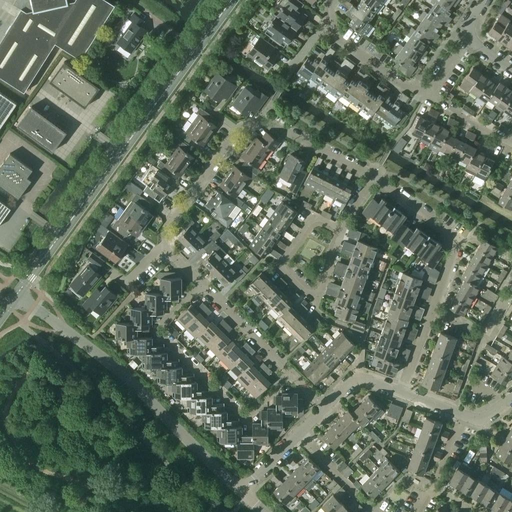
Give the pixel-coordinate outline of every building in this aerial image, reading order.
[(43,36),(55,43),(80,59),(115,5),(106,0),(15,0),(15,2),(22,6),(9,27),(38,45),(43,36)] [(282,8),(276,16),(296,30),(306,16),(297,9),(301,2),(298,0),(280,0),(277,4),(282,8)] [(375,13),(382,3),(377,0),(361,0),(360,2),(375,13)] [(452,11),(448,8),(436,0),(431,0),(430,2),(434,4),(431,9),(449,22),(452,18),(448,15),(452,11)] [(454,7),(457,3),(453,0),(436,0),(448,8),(451,4),(454,7)] [(368,22),(375,13),(360,2),(356,7),(353,4),(349,9),(368,23),(368,22)] [(349,10),(349,9),(346,14),(353,19),(349,24),(364,36),(372,25),(368,22),(368,23),(349,9),(349,10)] [(424,11),(421,15),(439,28),(442,23),(446,26),(449,22),(431,9),(427,13),(424,11)] [(112,43),(114,44),(117,44),(118,43),(131,53),(147,31),(140,26),(143,21),(133,13),(129,19),(132,22),(124,33),(119,30),(112,40),(112,43)] [(509,22),(509,23),(510,21),(501,14),(488,33),(497,39),(509,22)] [(422,21),(418,25),(437,39),(439,35),(436,32),(439,28),(421,15),(418,18),(422,21)] [(296,30),(276,16),(264,33),(284,47),(296,30)] [(497,39),(505,45),(511,34),(511,24),(509,23),(509,22),(497,39)] [(412,27),(409,31),(427,44),(430,40),(434,42),(437,39),(418,25),(415,30),(412,27)] [(38,45),(9,27),(0,41),(0,76),(24,92),(55,43),(43,36),(38,45)] [(410,37),(407,42),(425,55),(427,51),(424,49),(427,44),(409,31),(406,35),(410,37)] [(259,64),(260,63),(267,69),(277,56),(271,52),(275,47),(257,34),(253,40),(256,43),(247,54),(254,59),(254,60),(259,64)] [(372,40),(370,43),(366,49),(371,53),(377,44),(372,40)] [(400,44),(397,48),(415,61),(418,56),(422,59),(425,55),(407,42),(403,46),(400,44)] [(318,54),(321,50),(316,46),(313,51),(318,54)] [(415,61),(397,48),(394,51),(398,54),(394,59),(402,64),(398,69),(409,77),(415,68),(412,65),(415,61)] [(307,58),(296,73),(307,81),(309,77),(320,61),(325,54),(321,59),(317,56),(313,62),(307,58)] [(309,77),(319,84),(330,68),(325,65),(330,58),(325,54),(320,61),(309,77)] [(64,61),(49,81),(85,107),(99,87),(64,61)] [(319,84),(328,91),(345,68),(340,65),(335,72),(330,68),(319,84)] [(344,79),(349,72),(345,68),(328,91),(338,99),(341,95),(349,83),(344,79)] [(362,76),(366,71),(361,68),(357,72),(362,76)] [(469,93),(470,91),(481,74),(472,68),(459,86),(469,93)] [(224,80),(225,79),(218,74),(215,80),(214,79),(205,91),(219,101),(225,92),(229,96),(237,86),(232,83),(230,84),(224,80)] [(470,91),(478,96),(489,80),(481,74),(470,91)] [(341,95),(351,102),(364,83),(360,80),(357,83),(352,79),(349,83),(341,95)] [(351,102),(360,109),(372,93),(367,90),(372,83),(367,80),(367,79),(364,83),(351,102)] [(486,102),(488,99),(497,85),(489,80),(478,96),(486,102)] [(382,90),(385,86),(380,82),(377,86),(382,90)] [(488,99),(496,104),(507,88),(499,82),(497,85),(488,99)] [(257,98),(244,88),(232,104),(246,114),(252,106),(257,110),(267,97),(261,93),(257,98)] [(496,104),(503,110),(511,97),(511,91),(507,88),(496,104)] [(373,113),(382,120),(394,104),(393,104),(389,100),(394,93),(389,90),(384,97),(373,113)] [(0,92),(0,127),(16,103),(0,92)] [(372,93),(360,109),(370,116),(373,113),(384,97),(379,94),(377,97),(372,93)] [(511,114),(511,97),(503,110),(511,115),(511,114)] [(392,127),(395,124),(404,111),(398,107),(403,101),(403,100),(401,99),(398,102),(396,100),(393,104),(394,104),(382,120),(392,127)] [(31,106),(17,126),(34,139),(52,152),(66,132),(49,119),(31,106)] [(191,123),(210,136),(217,127),(206,119),(209,114),(200,107),(196,113),(198,114),(191,123)] [(411,132),(421,137),(429,121),(419,116),(411,132)] [(399,127),(403,122),(399,119),(395,124),(399,127)] [(421,137),(431,142),(439,126),(429,121),(421,137)] [(203,146),(210,136),(191,123),(185,132),(183,130),(179,135),(189,143),(192,138),(203,146)] [(431,142),(440,146),(441,146),(447,134),(449,130),(439,126),(431,142)] [(255,137),(248,147),(264,158),(271,149),(274,151),(280,142),(266,132),(260,140),(255,137)] [(439,149),(449,154),(457,138),(447,134),(441,146),(440,146),(439,149)] [(178,147),(172,156),(187,167),(194,158),(183,150),(187,145),(175,137),(171,142),(178,147)] [(449,154),(455,158),(453,162),(456,163),(458,159),(466,143),(457,138),(449,154)] [(458,159),(468,164),(474,151),(475,151),(476,148),(466,143),(458,159)] [(248,162),(245,166),(256,175),(260,170),(258,168),(264,158),(248,147),(241,157),(248,162)] [(484,156),(475,151),(474,151),(468,164),(464,170),(474,175),(484,156)] [(4,161),(0,166),(0,185),(18,198),(31,180),(27,177),(32,169),(10,153),(4,161)] [(280,175),(293,182),(290,189),(296,192),(304,175),(299,173),(305,161),(291,154),(280,175)] [(149,156),(146,160),(153,166),(157,161),(149,156)] [(187,167),(172,156),(165,164),(160,161),(157,166),(166,173),(170,168),(181,176),(187,167)] [(484,156),(474,175),(484,180),(494,161),(484,156)] [(234,166),(227,176),(243,187),(250,178),(252,180),(256,175),(245,166),(242,171),(234,166)] [(304,184),(314,189),(323,172),(312,167),(304,184)] [(147,185),(143,190),(154,198),(158,194),(163,197),(171,186),(166,183),(169,177),(158,169),(150,180),(154,183),(151,188),(147,185)] [(314,189),(324,194),(333,177),(323,172),(314,189)] [(227,176),(220,185),(227,191),(224,196),(235,204),(236,204),(240,207),(244,202),(236,197),(243,187),(227,176)] [(333,177),(324,194),(334,199),(342,182),(333,177)] [(342,182),(334,199),(344,204),(353,188),(342,182)] [(497,183),(492,191),(498,194),(503,187),(497,183)] [(235,204),(224,196),(218,192),(214,198),(212,196),(206,205),(217,213),(213,218),(227,228),(233,220),(228,216),(236,204),(235,204)] [(511,196),(504,192),(498,202),(511,209),(511,196)] [(125,210),(145,225),(152,215),(145,210),(150,203),(136,193),(131,200),(132,200),(125,210)] [(282,200),(275,210),(290,221),(300,207),(285,196),(282,200)] [(382,223),(394,206),(382,197),(379,202),(373,198),(362,212),(368,217),(370,214),(382,223)] [(0,222),(11,208),(0,200),(0,222)] [(390,236),(397,241),(407,227),(401,222),(406,215),(394,206),(382,223),(394,232),(390,236)] [(145,225),(125,210),(117,220),(112,227),(125,237),(130,230),(137,236),(145,225)] [(275,210),(269,219),(284,230),(290,221),(275,210)] [(178,237),(186,245),(199,233),(191,225),(195,222),(190,217),(181,226),(186,230),(178,237)] [(269,219),(262,228),(277,239),(284,230),(269,219)] [(413,231),(407,227),(397,241),(403,246),(405,243),(417,252),(429,236),(416,227),(413,231)] [(262,228),(256,237),(271,248),(277,239),(262,228)] [(351,250),(375,258),(376,256),(374,255),(377,247),(358,240),(361,232),(349,228),(346,236),(357,240),(355,247),(352,246),(351,250)] [(109,230),(97,248),(116,262),(125,249),(122,247),(125,242),(109,230)] [(214,242),(209,237),(206,240),(199,233),(186,245),(194,253),(201,246),(206,250),(214,242)] [(429,236),(417,252),(428,261),(422,269),(425,272),(424,273),(437,278),(439,272),(433,267),(444,253),(438,249),(441,245),(429,236)] [(264,257),(271,248),(256,237),(249,246),(264,257)] [(484,239),(478,249),(492,257),(498,247),(484,239)] [(226,253),(217,245),(214,242),(206,250),(210,254),(202,262),(210,270),(227,253),(226,253)] [(478,249),(472,258),(487,266),(492,257),(478,249)] [(352,254),(350,261),(369,268),(372,260),(374,260),(375,258),(351,250),(350,253),(352,254)] [(88,266),(72,284),(83,294),(99,276),(94,272),(99,267),(104,261),(92,252),(87,258),(92,262),(88,266)] [(210,270),(218,277),(231,264),(234,261),(227,253),(210,270)] [(472,258),(467,267),(481,276),(487,266),(472,258)] [(366,276),(369,268),(350,261),(347,268),(345,267),(344,270),(368,279),(368,277),(366,276)] [(245,266),(242,269),(241,269),(238,272),(231,264),(218,277),(226,285),(233,278),(237,282),(246,273),(249,270),(245,266)] [(476,284),(481,276),(467,267),(461,277),(465,279),(466,279),(476,285),(476,284)] [(345,274),(342,281),(362,288),(365,280),(367,281),(368,279),(344,270),(343,273),(345,274)] [(160,280),(160,293),(178,293),(181,293),(181,278),(175,278),(175,272),(160,272),(156,276),(160,280)] [(248,285),(256,293),(269,280),(261,272),(248,285)] [(396,282),(420,290),(421,287),(419,286),(422,279),(402,272),(399,280),(397,279),(396,282)] [(435,284),(437,278),(424,273),(422,279),(435,284)] [(465,279),(460,288),(474,297),(480,287),(476,284),(476,285),(466,279),(465,279)] [(256,293),(264,301),(277,287),(269,280),(256,293)] [(338,287),(336,290),(360,299),(361,297),(359,296),(362,288),(342,281),(340,288),(338,287)] [(398,284),(395,293),(414,300),(417,293),(419,293),(420,290),(396,282),(396,284),(398,284)] [(96,288),(82,304),(90,311),(93,308),(101,314),(117,296),(105,287),(101,292),(96,288)] [(264,301),(272,308),(285,295),(277,287),(264,301)] [(460,288),(454,297),(469,306),(474,297),(460,288)] [(360,299),(336,290),(335,294),(338,295),(335,302),(338,303),(354,308),(357,300),(359,301),(360,299)] [(146,295),(146,308),(163,308),(166,308),(166,299),(178,299),(178,293),(160,293),(148,293),(146,291),(143,293),(146,295)] [(390,300),(389,302),(413,311),(414,307),(412,307),(414,300),(395,293),(392,301),(390,300)] [(272,308),(279,316),(290,305),(290,306),(293,303),(285,295),(272,308)] [(463,316),(469,306),(454,297),(449,307),(463,316)] [(186,328),(207,307),(203,302),(196,309),(191,304),(177,319),(186,328)] [(387,313),(388,314),(388,313),(407,320),(409,313),(411,314),(413,311),(389,302),(388,304),(390,305),(387,313)] [(338,303),(334,313),(353,320),(351,327),(363,332),(366,324),(354,319),(358,309),(354,308),(338,303)] [(485,308),(482,314),(486,316),(492,307),(487,304),(485,308)] [(297,313),(290,306),(290,305),(279,316),(276,318),(284,326),(297,313)] [(131,310),(131,322),(131,323),(148,323),(151,323),(151,314),(163,314),(163,308),(146,308),(133,308),(131,306),(129,308),(131,310)] [(212,311),(207,307),(186,328),(195,338),(197,336),(210,323),(209,323),(205,318),(212,311)] [(284,326),(292,334),(305,320),(297,313),(284,326)] [(383,323),(406,331),(407,328),(405,327),(408,320),(407,320),(388,313),(388,314),(386,321),(383,320),(383,323)] [(206,345),(227,324),(223,319),(216,326),(211,321),(209,323),(210,323),(197,336),(206,345)] [(116,338),(127,338),(137,338),(137,337),(137,329),(148,329),(148,323),(131,323),(131,322),(118,323),(116,320),(114,323),(116,325),(116,338)] [(313,328),(305,320),(292,334),(300,342),(313,328)] [(327,320),(325,322),(320,326),(324,330),(328,326),(328,325),(330,324),(327,320)] [(384,326),(381,334),(400,341),(403,334),(405,335),(406,331),(383,323),(382,325),(384,326)] [(206,345),(216,354),(223,347),(228,352),(235,344),(225,335),(232,328),(227,324),(206,345)] [(333,339),(347,352),(355,344),(341,331),(333,339)] [(436,343),(452,349),(456,338),(440,332),(436,343)] [(376,341),(375,343),(399,352),(400,348),(398,348),(400,341),(381,334),(378,342),(376,341)] [(133,353),(142,352),(163,352),(163,346),(152,346),(151,337),(137,337),(137,338),(127,338),(127,347),(131,347),(131,351),(129,353),(131,355),(133,353)] [(333,339),(326,347),(339,360),(347,352),(333,339)] [(239,349),(235,344),(228,352),(223,347),(216,354),(230,368),(251,347),(246,342),(239,349)] [(374,354),(377,356),(377,355),(393,361),(395,354),(398,355),(399,352),(375,343),(374,345),(377,346),(374,354)] [(436,343),(433,353),(448,359),(452,349),(436,343)] [(230,368),(239,377),(251,364),(252,365),(253,363),(248,358),(255,351),(251,347),(230,368)] [(326,347),(318,355),(332,368),(339,360),(326,347)] [(148,368),(157,367),(178,367),(178,361),(167,361),(167,352),(163,352),(142,352),(142,362),(146,362),(146,365),(144,368),(146,370),(148,368)] [(433,353),(429,363),(445,369),(448,359),(433,353)] [(318,355),(311,362),(324,375),(332,368),(318,355)] [(377,355),(377,356),(376,358),(378,358),(375,367),(395,374),(397,366),(399,367),(401,364),(393,361),(377,355)] [(502,356),(496,366),(511,374),(511,372),(511,362),(506,359),(506,358),(502,356)] [(237,379),(246,388),(268,367),(263,362),(256,369),(252,365),(251,364),(239,377),(237,379)] [(316,384),(324,375),(311,362),(303,370),(316,384)] [(429,363),(425,373),(441,379),(445,369),(429,363)] [(505,384),(511,374),(496,366),(491,375),(505,384)] [(163,382),(172,382),(193,382),(193,376),(182,376),(181,367),(178,367),(157,367),(157,376),(161,376),(161,380),(159,382),(161,385),(163,382)] [(268,367),(246,388),(256,398),(270,383),(265,378),(272,371),(268,367)] [(441,379),(425,373),(422,384),(437,389),(441,379)] [(193,382),(172,382),(172,391),(176,391),(176,395),(174,397),(176,399),(178,397),(187,397),(208,397),(208,390),(197,390),(196,382),(193,382)] [(282,396),(282,413),(295,413),(299,417),(303,414),(303,399),(297,399),(297,393),(282,393),(282,396)] [(211,396),(208,397),(187,397),(187,406),(191,406),(191,410),(189,412),(191,414),(193,412),(202,412),(223,412),(223,411),(223,405),(212,405),(211,396)] [(267,408),(267,411),(267,428),(280,428),(282,430),(285,428),(282,426),(282,413),(282,396),(276,396),(276,408),(267,408)] [(359,405),(371,417),(375,420),(384,411),(368,396),(359,405)] [(386,415),(392,417),(398,419),(403,407),(391,403),(386,415)] [(363,426),(371,417),(359,405),(351,413),(351,414),(359,422),(363,426)] [(402,421),(408,423),(413,411),(406,409),(402,421)] [(351,430),(359,422),(351,414),(351,413),(348,410),(339,419),(351,430)] [(208,427),(217,427),(238,426),(238,420),(226,420),(226,411),(223,411),(223,412),(202,412),(202,421),(206,421),(206,425),(204,427),(206,429),(208,427)] [(268,441),(267,428),(267,411),(261,411),(261,423),(252,423),(252,435),(253,435),(253,443),(266,443),(268,445),(270,443),(268,441)] [(422,428),(438,434),(441,423),(426,417),(422,428)] [(343,439),(351,430),(339,419),(331,427),(343,439)] [(223,442),(237,442),(242,442),(241,435),(241,426),(238,426),(217,427),(217,436),(221,436),(221,440),(219,442),(221,444),(223,442)] [(343,439),(331,427),(322,436),(334,448),(343,439)] [(434,444),(438,434),(422,428),(418,438),(434,444)] [(373,439),(376,435),(372,430),(368,434),(373,439)] [(242,442),(237,442),(238,458),(253,458),(253,443),(253,435),(252,435),(241,435),(242,442)] [(381,440),(376,435),(373,439),(377,443),(381,440)] [(511,438),(507,435),(501,445),(511,451),(511,438)] [(430,454),(434,444),(418,438),(414,448),(430,454)] [(354,450),(358,454),(362,449),(359,446),(358,446),(356,444),(352,448),(354,450)] [(511,459),(511,451),(501,445),(496,454),(510,463),(511,459)] [(383,447),(379,451),(384,456),(387,452),(383,447)] [(368,448),(364,453),(367,457),(372,452),(368,448)] [(426,464),(430,454),(414,448),(411,458),(426,464)] [(358,454),(354,450),(350,455),(353,459),(358,454)] [(367,457),(364,453),(359,458),(363,461),(367,457)] [(299,465),(314,480),(315,481),(324,472),(308,456),(299,465)] [(426,464),(411,458),(407,469),(423,475),(426,464)] [(387,459),(378,468),(390,479),(399,470),(387,459)] [(460,488),(471,468),(463,463),(459,464),(449,482),(460,488)] [(290,474),(302,486),(305,489),(314,480),(299,465),(290,474)] [(370,476),(382,488),(390,479),(378,468),(370,476)] [(471,468),(460,488),(470,494),(478,480),(474,477),(476,474),(476,471),(471,468)] [(290,474),(282,482),(294,494),(302,486),(290,474)] [(370,476),(361,485),(356,480),(353,483),(358,488),(361,485),(373,497),(382,488),(370,476)] [(489,486),(478,480),(470,494),(480,501),(489,486)] [(297,497),(294,494),(282,482),(273,491),(288,506),(297,497)] [(499,492),(489,486),(480,501),(490,507),(499,492)] [(501,511),(509,498),(499,492),(490,507),(499,511),(501,511)] [(327,511),(333,511),(342,503),(333,494),(321,506),(327,511)] [(511,511),(511,500),(509,498),(501,511),(511,511)] [(333,511),(349,511),(351,511),(342,503),(333,511)]
